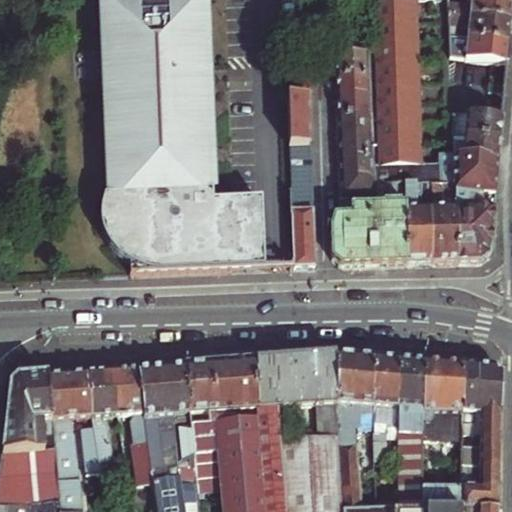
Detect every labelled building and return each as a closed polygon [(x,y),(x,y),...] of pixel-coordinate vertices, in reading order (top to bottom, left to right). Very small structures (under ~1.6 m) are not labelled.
[(119,261),(129,267),(130,267),(130,278),(232,273),(249,273),(264,272),(261,203),(252,204),(233,204),(212,205),(212,195),(203,0),(114,0),(102,1),(110,200),(105,200),(104,201),(101,213),(100,226),(103,236),(107,246),(113,254),(119,261)] [(376,139),(377,160),(378,168),(373,168),(374,180),(375,203),(340,204),(336,220),(404,218),(404,186),(430,186),(441,186),(440,160),(440,151),(438,88),(446,88),(445,60),(443,17),(448,17),(448,16),(448,6),(447,0),(366,0),(367,4),(372,4),(374,49),(375,77),(375,97),(376,118),(376,139)] [(511,16),(511,0),(470,0),(470,8),(448,6),(448,16),(510,24),(511,16)] [(467,40),(508,45),(509,35),(510,24),(448,16),(448,17),(449,38),(456,39),(457,29),(468,30),(467,40)] [(467,40),(468,30),(457,29),(456,39),(467,40)] [(465,62),(507,67),(507,59),(508,45),(467,40),(456,39),(449,38),(450,60),(465,62)] [(335,68),(335,78),(370,77),(369,56),(334,57),(335,68)] [(463,76),(506,80),(506,75),(507,67),(465,62),(463,76)] [(336,89),(336,99),(371,98),(370,77),(335,78),(336,89)] [(287,99),(289,149),(311,149),(310,135),(309,98),(287,99)] [(337,110),(337,120),(371,118),(371,98),(336,99),(337,110)] [(454,159),(453,137),(452,116),(445,117),(446,151),(440,151),(440,160),(454,159)] [(500,134),(501,121),(452,116),(453,137),(500,142),(500,134)] [(337,128),(338,141),(372,139),(371,118),(337,120),(337,128)] [(454,160),(497,165),(498,156),(500,142),(453,137),(454,159),(454,160)] [(373,160),(372,139),(338,141),(338,150),(339,161),(373,160)] [(291,219),(293,271),(301,271),(307,270),(314,270),(311,149),(289,149),(290,195),(289,195),(290,203),(290,219),(291,219)] [(455,186),(455,193),(494,198),(495,185),(497,165),(454,160),(454,159),(440,160),(441,186),(455,186)] [(373,160),(339,161),(339,173),(339,181),(374,180),(373,168),(373,160)] [(375,203),(374,180),(339,181),(340,191),(340,204),(375,203)] [(404,218),(405,267),(421,267),(431,267),(430,186),(404,186),(404,218)] [(457,266),(455,193),(455,186),(441,186),(430,186),(431,267),(449,266),(457,266)] [(455,193),(457,266),(473,266),(480,266),(489,259),(494,211),(495,199),(494,199),(494,198),(455,193)] [(387,268),(405,267),(404,218),(336,220),(331,234),(333,264),(339,270),(351,269),(387,268)] [(314,359),(318,415),(320,451),(283,454),(286,511),(342,511),(343,511),(333,358),(314,359)] [(333,358),(343,511),(362,511),(356,430),(359,430),(358,416),(373,416),(372,361),(356,360),(333,358)] [(318,415),(314,359),(285,362),(256,364),(260,419),(280,418),(318,415)] [(388,432),(398,432),(399,363),(388,362),(372,361),(373,416),(375,466),(386,466),(385,443),(388,443),(388,432)] [(399,363),(398,432),(398,443),(397,510),(376,511),(362,511),(343,511),(342,511),(426,511),(426,494),(424,438),(422,365),(412,364),(399,363)] [(185,369),(200,511),(286,511),(283,454),(280,418),(260,419),(256,364),(236,365),(216,367),(185,369)] [(461,438),(461,429),(462,368),(444,366),(422,365),(424,438),(461,438)] [(462,368),(461,429),(478,429),(479,369),(472,369),(462,368)] [(163,371),(138,373),(145,425),(173,422),(177,453),(181,483),(165,484),(153,485),(155,497),(156,511),(200,511),(185,369),(163,371)] [(479,369),(478,429),(478,452),(461,452),(461,469),(500,469),(502,378),(494,370),(479,369)] [(145,425),(138,373),(129,374),(112,375),(119,421),(133,420),(132,425),(137,462),(136,462),(138,477),(138,487),(147,486),(149,498),(155,497),(153,485),(145,425)] [(108,422),(119,421),(112,375),(104,375),(87,377),(96,430),(97,439),(104,484),(105,487),(112,486),(109,465),(114,465),(108,422)] [(49,380),(53,427),(55,448),(55,455),(59,507),(59,511),(82,511),(73,434),(96,430),(87,377),(73,378),(49,380)] [(49,380),(19,382),(10,390),(1,459),(44,456),(42,428),(53,427),(49,380)] [(162,455),(177,453),(173,422),(145,425),(153,485),(165,484),(162,455)] [(398,443),(398,432),(388,432),(388,443),(398,443)] [(90,486),(104,484),(97,439),(83,441),(90,486)] [(0,470),(0,511),(59,507),(55,455),(50,456),(44,456),(1,459),(0,470)] [(500,469),(461,469),(461,486),(480,486),(480,491),(500,491),(500,481),(500,469)] [(461,493),(460,511),(499,511),(500,501),(500,491),(480,491),(480,486),(461,486),(461,493)] [(426,494),(426,511),(460,511),(461,493),(426,494)]
